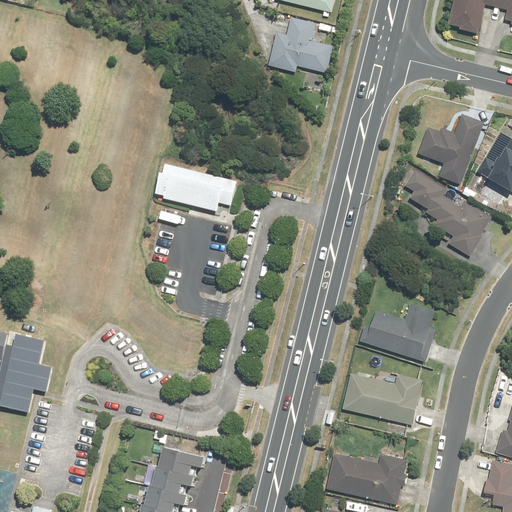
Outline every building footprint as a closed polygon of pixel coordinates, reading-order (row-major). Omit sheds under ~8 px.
[(281,0),(335,13),(338,0),(281,0)] [(511,0),(453,0),(447,27),(458,30),(457,34),(476,38),(484,8),(506,13),(503,23),(511,25),(510,27),(511,27),(511,0)] [(301,67),(330,74),(336,46),(316,41),(320,24),(295,18),(290,35),(281,33),(273,66),(299,73),(301,67)] [(463,185),(487,120),(465,113),(459,132),(444,126),(442,132),(431,128),(422,154),(447,163),(442,177),(463,185)] [(500,133),(494,143),(504,148),(509,139),(500,133)] [(511,142),(500,164),(489,158),(482,170),(491,175),(481,192),(502,204),(511,187),(511,142)] [(239,180),(168,162),(165,172),(163,171),(157,192),(168,194),(167,196),(220,210),(222,201),(233,203),(239,180)] [(451,188),(420,168),(414,177),(410,184),(417,189),(413,195),(432,208),(429,213),(458,233),(451,243),(472,257),(486,236),(484,234),(495,218),(468,201),(465,205),(447,193),(451,188)] [(408,320),(381,311),(376,326),(370,324),(364,341),(431,364),(442,330),(434,327),(439,310),(414,302),(409,317),(408,320)] [(0,357),(6,359),(12,331),(0,328),(0,357)] [(47,339),(21,332),(3,404),(30,411),(36,387),(49,390),(55,364),(42,361),(47,339)] [(402,373),(399,382),(357,372),(348,407),(418,424),(426,392),(429,380),(402,373)] [(506,431),(499,452),(511,455),(511,419),(508,432),(506,431)] [(207,460),(165,451),(156,491),(151,490),(146,511),(143,510),(142,511),(177,511),(179,507),(186,508),(188,498),(183,497),(185,489),(193,491),(196,478),(191,477),(194,468),(205,471),(207,460)] [(338,451),(330,488),(400,503),(404,486),(408,486),(411,473),(407,472),(409,460),(385,454),(383,461),(338,451)] [(511,511),(511,462),(494,460),(488,492),(498,494),(496,504),(506,506),(505,511),(511,511)] [(349,511),(352,501),(330,496),(326,511),(349,511)] [(35,511),(23,511),(15,510),(14,511),(54,511),(56,508),(38,503),(35,511)]
